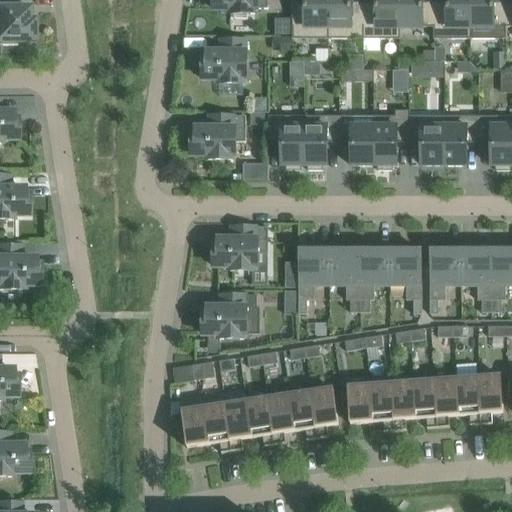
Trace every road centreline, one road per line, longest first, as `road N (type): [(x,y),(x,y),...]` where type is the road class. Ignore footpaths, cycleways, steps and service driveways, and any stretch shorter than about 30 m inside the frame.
road 1 (residential): [(511,468),(347,479),(158,506),(160,359),(185,207)]
road 2 (residential): [(185,207),(511,206)]
road 3 (residential): [(54,349),(86,321),(52,83)]
road 4 (residential): [(167,0),(145,204),(185,207)]
road 5 (residential): [(75,511),(54,349)]
